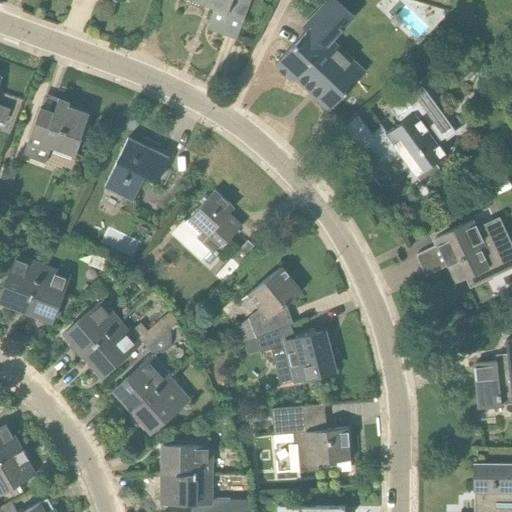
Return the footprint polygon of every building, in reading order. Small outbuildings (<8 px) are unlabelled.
[(189,0),(214,9),(207,29),(236,40),(251,0),(189,0)] [(328,109),(329,110),(366,74),(334,42),(357,18),(336,0),(329,0),(307,23),(314,30),(312,33),(309,30),(275,66),(292,82),(299,75),(310,86),(331,106),(328,109)] [(418,175),(432,165),(446,155),(439,145),(456,133),(422,87),(391,109),(401,123),(386,134),(393,144),(387,148),(388,149),(394,145),(422,184),(423,183),(418,175)] [(80,135),(89,114),(68,106),(69,103),(58,99),(54,112),(41,109),(22,155),(45,163),(50,152),(52,148),(75,155),(82,136),(80,135)] [(352,149),(351,147),(350,148),(367,171),(387,156),(388,158),(389,157),(372,134),(352,149)] [(169,158),(128,138),(104,188),(132,201),(148,169),(161,174),(169,158)] [(5,166),(0,178),(12,183),(17,170),(5,166)] [(234,208),(214,190),(180,228),(193,240),(187,246),(201,258),(210,249),(216,254),(242,226),(228,213),(234,208)] [(511,253),(496,218),(476,227),(473,221),(435,237),(438,245),(417,255),(426,276),(448,266),(456,283),(466,278),(468,283),(511,262),(511,253)] [(45,231),(42,236),(45,241),(51,241),(53,237),(50,232),(45,231)] [(248,240),(216,275),(225,283),(257,248),(248,240)] [(16,256),(0,298),(0,301),(26,312),(43,266),(16,256)] [(26,312),(52,322),(69,276),(43,266),(26,312)] [(259,309),(248,318),(256,337),(287,326),(280,310),(301,292),(281,267),(248,295),(259,309)] [(102,302),(64,333),(83,355),(120,323),(102,302)] [(143,326),(135,333),(148,347),(170,328),(161,318),(147,331),(143,326)] [(139,345),(120,323),(83,355),(102,377),(139,345)] [(293,380),(334,370),(324,331),(297,338),(294,324),(287,326),(256,337),(261,351),(284,345),(293,380)] [(154,356),(156,354),(158,354),(160,353),(162,353),(164,352),(166,351),(168,350),(169,348),(170,346),(171,344),(172,342),(172,340),(172,338),(172,336),(172,334),(170,328),(148,347),(154,356)] [(243,342),(248,355),(261,351),(256,337),(243,342)] [(475,364),(479,408),(500,406),(500,397),(511,396),(511,340),(506,341),(508,361),(475,364)] [(151,359),(114,390),(132,411),(169,379),(151,359)] [(169,379),(132,411),(151,433),(187,401),(169,379)] [(307,463),(350,460),(347,428),(327,430),(326,418),(324,418),(323,408),(323,406),(325,406),(324,404),(272,409),(274,434),(293,433),(294,444),(306,443),(307,463)] [(0,463),(24,450),(23,450),(21,451),(6,425),(0,428),(0,463)] [(211,447),(162,446),(162,474),(211,475),(211,447)] [(24,450),(0,463),(0,494),(20,483),(34,475),(26,460),(28,459),(24,450)] [(511,511),(511,465),(474,465),(474,491),(471,491),(471,492),(477,492),(477,502),(475,502),(475,511),(511,511)] [(162,474),(162,503),(210,503),(211,475),(162,474)] [(54,511),(47,498),(24,511),(54,511)]
